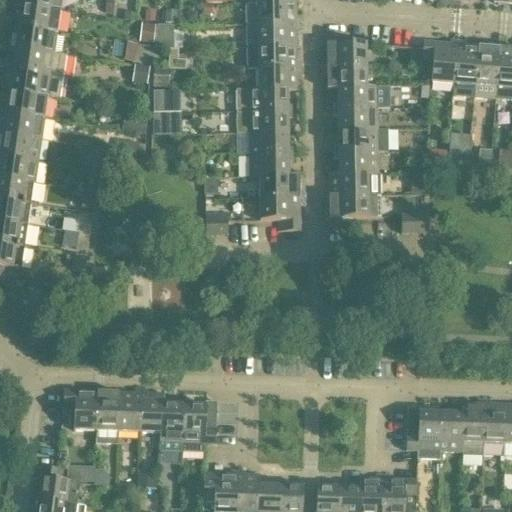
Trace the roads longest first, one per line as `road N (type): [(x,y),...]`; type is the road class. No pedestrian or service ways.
road 1 (residential): [(317,250),(317,9)]
road 2 (residential): [(41,385),(250,390)]
road 3 (residential): [(317,9),(511,23)]
road 4 (residential): [(378,394),(376,470),(309,476)]
road 5 (residential): [(309,476),(248,466),(250,390)]
road 6 (residential): [(378,394),(511,398)]
road 7 (residential): [(25,511),(41,385)]
